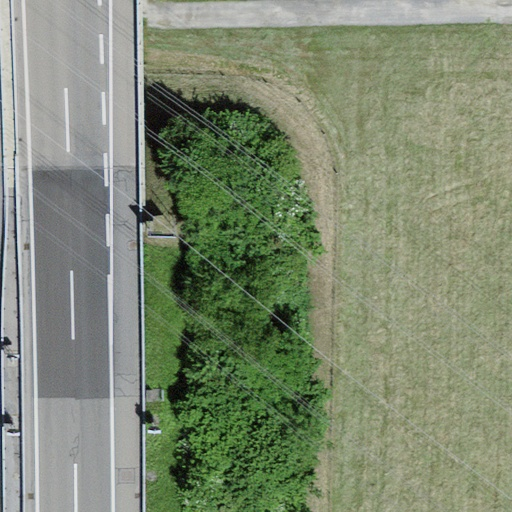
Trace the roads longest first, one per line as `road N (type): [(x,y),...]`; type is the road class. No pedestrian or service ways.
road 1 (motorway): [(76,511),(65,0)]
road 2 (track): [(511,20),(0,22)]
